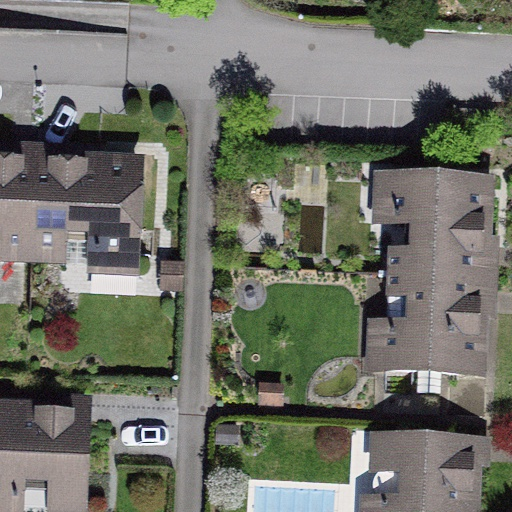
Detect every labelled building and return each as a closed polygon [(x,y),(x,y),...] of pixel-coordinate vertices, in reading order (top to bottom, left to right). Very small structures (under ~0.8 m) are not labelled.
[(41,147),(0,144),(0,258),(35,260),(41,147)] [(131,270),(137,151),(41,147),(35,260),(61,262),(62,233),(82,234),(80,267),(131,270)] [(482,289),(487,179),(365,174),(362,232),(378,232),(376,284),(482,289)] [(358,307),(354,377),(477,384),(482,289),(376,284),(376,308),(358,307)] [(53,399),(0,396),(0,511),(17,511),(19,482),(45,483),(43,509),(79,511),(85,390),(54,388),(53,399)] [(475,511),(478,443),(370,439),(367,511),(475,511)]
